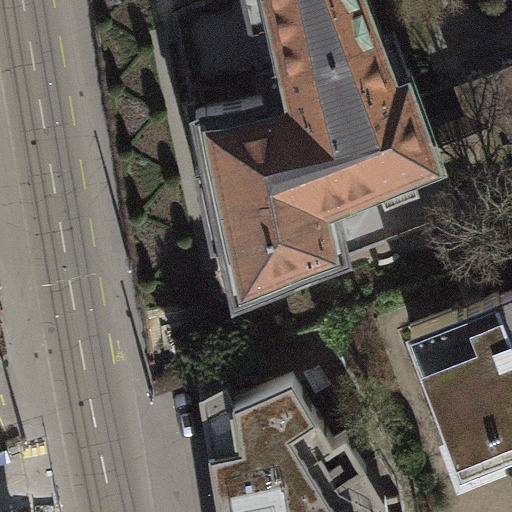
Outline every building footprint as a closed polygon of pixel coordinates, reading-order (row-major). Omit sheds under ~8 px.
[(264,0),(278,60),(285,59),(292,84),(195,107),(207,156),(195,159),(213,236),(223,235),(235,278),(245,284),(345,249),(334,194),(378,181),(383,194),(418,185),(413,167),(442,156),(432,127),(410,65),(397,70),(381,27),(370,0),(264,0)] [(432,127),(442,156),(451,152),(458,168),(511,148),(511,60),(457,81),(468,113),(432,127)] [(511,284),(496,291),(511,331),(511,284)] [(511,440),(511,331),(496,291),(408,323),(446,421),(438,425),(456,470),(503,452),(505,444),(511,440)] [(221,511),(337,511),(387,504),(386,494),(347,430),(334,438),(294,370),(204,405),(221,511)]
